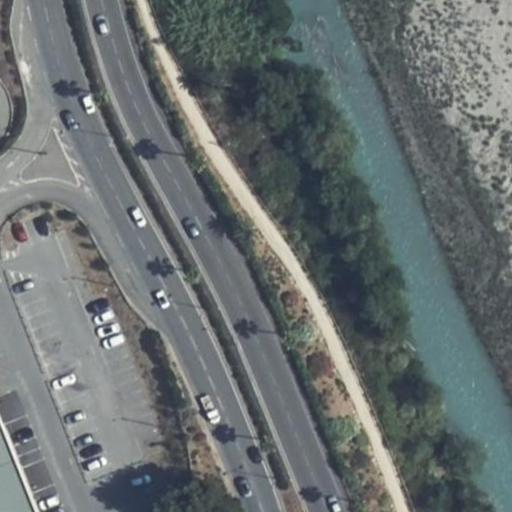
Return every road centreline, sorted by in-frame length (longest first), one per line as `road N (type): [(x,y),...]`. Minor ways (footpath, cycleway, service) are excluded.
road 1 (secondary): [(329,511),(242,306),(124,79),(101,0)]
road 2 (secondary): [(45,0),(70,96),(167,284)]
road 3 (secondary): [(167,284),(262,511)]
road 4 (residential): [(0,200),(42,191),(71,199),(114,247),(167,284)]
road 5 (residential): [(35,0),(26,28),(39,104),(35,132),(0,173)]
